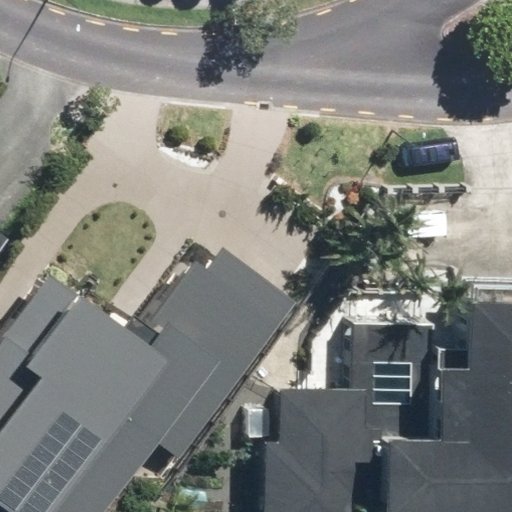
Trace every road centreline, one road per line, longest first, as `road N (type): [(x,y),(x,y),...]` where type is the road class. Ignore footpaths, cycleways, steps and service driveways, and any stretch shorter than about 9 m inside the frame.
road 1 (residential): [(0,20),(154,60),(292,65)]
road 2 (residential): [(511,80),(448,89),(379,85),(292,65)]
road 3 (residential): [(292,65),(412,0)]
